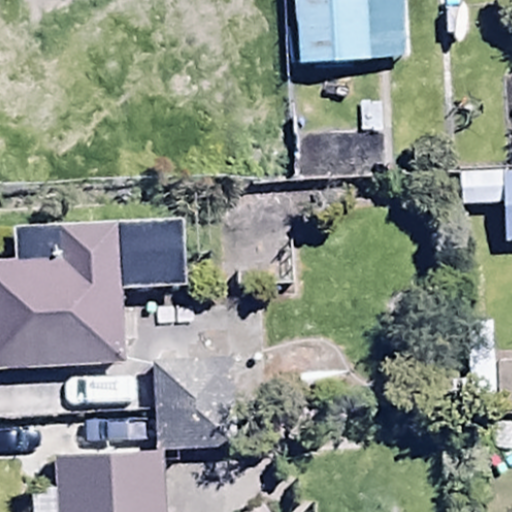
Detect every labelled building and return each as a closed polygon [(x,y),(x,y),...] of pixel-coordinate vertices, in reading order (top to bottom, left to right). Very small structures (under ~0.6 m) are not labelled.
[(14,0),(23,12),(38,0),(14,0)] [(357,0),(287,0),(288,30),(358,28),(357,0)] [(204,48),(161,85),(181,109),(224,71),(204,48)] [(511,129),(496,130),(498,201),(511,200),(511,129)] [(122,369),(120,297),(188,295),(186,224),(11,227),(12,262),(0,262),(0,378),(5,378),(6,422),(146,419),(145,368),(122,369)] [(151,369),(153,452),(229,449),(226,367),(151,369)] [(160,511),(160,456),(49,459),(51,505),(27,506),(26,511),(160,511)] [(278,511),(251,470),(204,500),(211,511),(278,511)]
